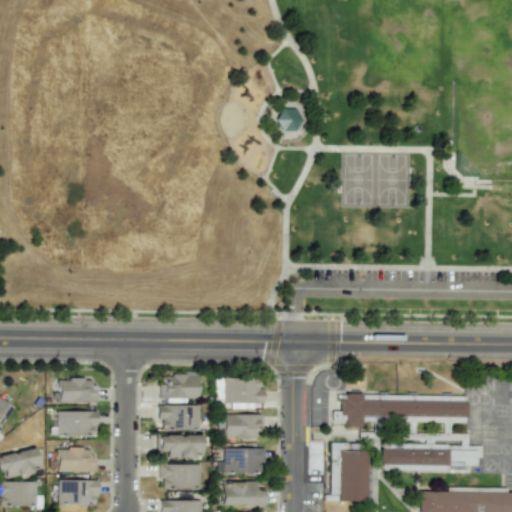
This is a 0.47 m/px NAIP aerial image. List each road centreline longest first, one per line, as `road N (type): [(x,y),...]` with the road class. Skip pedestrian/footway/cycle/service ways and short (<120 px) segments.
road 1 (tertiary): [(0,336),(511,343)]
road 2 (residential): [(125,338),(125,511)]
road 3 (residential): [(292,511),(293,340)]
